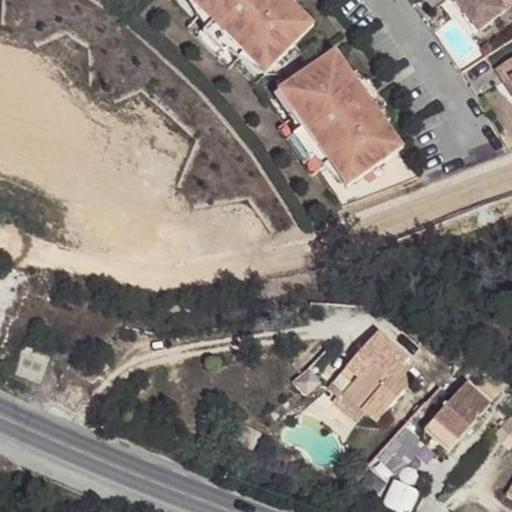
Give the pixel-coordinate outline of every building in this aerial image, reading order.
[(206,1),(205,0),(185,0),(202,26),(209,19),(199,9),(206,1)] [(205,0),(206,1),(199,9),(209,19),(202,26),(200,28),(221,49),(223,46),(230,40),(240,50),(248,42),(269,64),(310,23),(287,0),(205,0)] [(511,0),(451,0),(476,31),(511,2),(511,0)] [(221,49),(200,28),(195,33),(215,54),(221,49)] [(261,71),(269,64),(248,42),(240,50),(230,40),(223,46),(261,71)] [(332,48),(284,81),(301,105),(292,112),(300,124),(293,129),(290,131),(307,156),(310,154),(317,148),(326,160),(335,154),(352,179),(400,145),(374,108),(357,84),(332,48)] [(511,54),(493,68),(502,81),(508,77),(511,83),(511,54)] [(511,83),(508,77),(502,81),(511,97),(511,96),(511,83)] [(365,78),(357,84),(374,108),(383,103),(365,78)] [(301,105),(284,81),(275,87),(293,129),(300,124),(292,112),(301,105)] [(290,131),(284,135),(301,160),(307,156),(290,131)] [(352,179),(335,154),(326,160),(317,148),(310,154),(343,185),(352,179)] [(380,332),(368,345),(374,352),(387,337),(380,332)] [(408,360),(387,337),(374,352),(368,345),(340,375),(351,385),(344,392),(366,413),(376,424),(415,382),(402,367),(408,360)] [(356,423),(366,413),(344,392),(351,385),(340,375),(329,388),(339,398),(334,403),(356,423)] [(460,388),(421,431),(445,453),(488,405),(468,387),(460,388)] [(511,414),(499,429),(511,440),(511,414)] [(253,452),(261,437),(246,428),(237,443),(253,452)] [(413,511),(420,495),(394,483),(382,510),(386,511),(413,511)]
